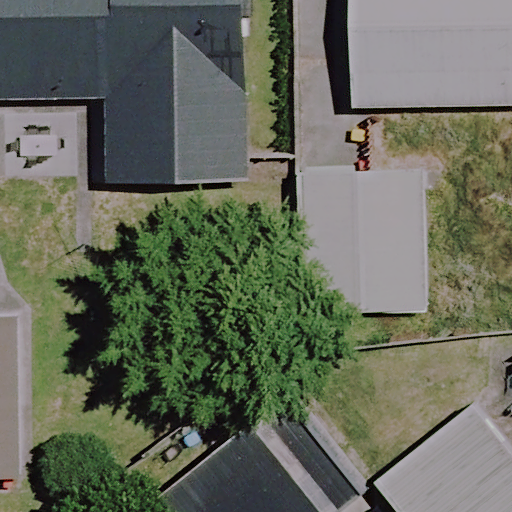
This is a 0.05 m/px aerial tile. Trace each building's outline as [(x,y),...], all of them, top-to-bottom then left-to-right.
[(246,179),(239,0),(0,0),(0,100),(116,96),(119,184),(246,179)] [(511,0),(355,0),(360,97),(511,97),(511,0)] [(428,312),(426,172),(305,174),(307,314),(428,312)] [(0,477),(20,477),(22,320),(0,319),(0,477)] [(345,511),(379,485),(307,394),(158,511),(345,511)] [(511,511),(511,448),(477,404),(382,481),(406,511),(511,511)]
